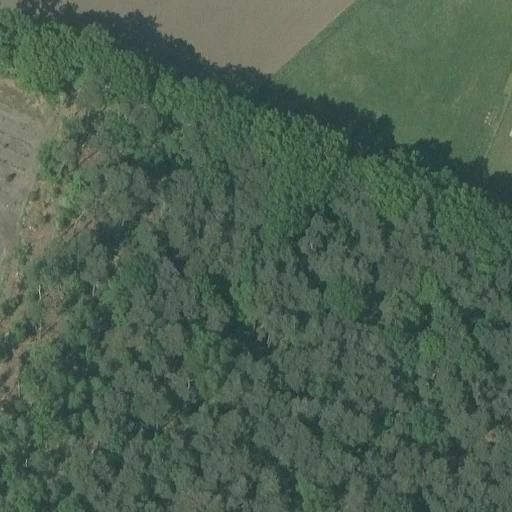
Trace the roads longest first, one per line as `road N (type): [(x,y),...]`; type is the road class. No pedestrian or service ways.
road 1 (unclassified): [(511,242),(0,36)]
road 2 (track): [(302,163),(175,511)]
